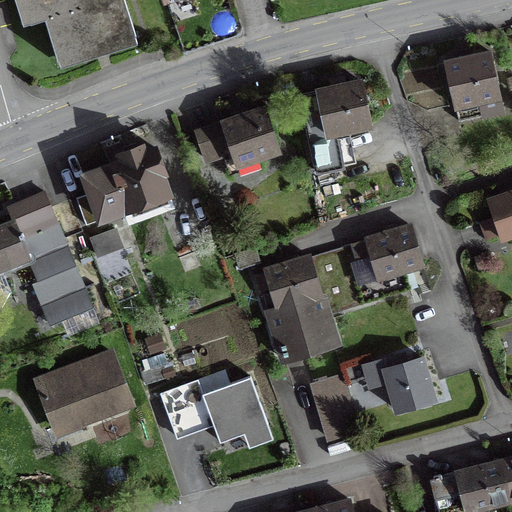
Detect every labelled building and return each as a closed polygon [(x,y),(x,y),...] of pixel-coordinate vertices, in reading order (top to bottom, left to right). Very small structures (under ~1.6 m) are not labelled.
[(21,0),(29,24),(45,18),(58,60),(99,47),(136,35),(124,0),(21,0)] [(472,59),(472,56),(458,59),(459,62),(444,65),(457,122),(501,113),(489,55),(472,59)] [(315,169),(315,172),(340,167),(333,133),(369,125),(360,84),(344,87),(343,84),(330,87),(330,90),(298,97),(308,138),(303,142),(309,168),(315,169)] [(235,165),(278,151),(265,111),(249,116),(248,113),(235,118),(236,120),(195,134),(205,161),(222,155),(220,149),(229,146),(235,165)] [(163,174),(157,156),(154,149),(143,153),(141,147),(118,155),(121,161),(82,175),(89,194),(98,221),(168,196),(161,175),(163,174)] [(511,234),(511,194),(510,189),(499,193),(500,198),(487,203),(493,219),(481,223),(487,240),(498,236),(499,239),(511,234)] [(49,326),(91,308),(43,194),(14,206),(20,220),(0,227),(0,273),(28,262),(37,283),(31,285),(49,326)] [(74,199),(84,226),(98,221),(89,194),(74,199)] [(420,265),(421,265),(410,228),(397,232),(395,226),(383,230),(385,235),(296,262),(294,257),(282,261),(284,266),(264,272),(264,274),(254,277),(259,291),(269,288),(271,294),(262,296),(283,361),(334,345),(323,309),(333,306),(335,313),(409,291),(403,270),(420,265)] [(252,251),(235,256),(238,268),(256,262),(252,251)] [(487,268),(483,255),(472,258),(477,272),(487,268)] [(36,379),(35,380),(54,431),(56,430),(49,412),(75,402),(81,419),(79,420),(80,421),(129,402),(110,354),(37,382),(36,379)] [(393,360),(370,367),(375,384),(386,380),(395,412),(433,401),(421,359),(395,367),(393,360)] [(358,431),(341,375),(311,384),(328,440),(358,431)] [(266,426),(249,378),(201,395),(212,424),(219,443),(266,426)] [(196,381),(160,394),(175,437),(212,424),(201,395),(196,381)] [(466,511),(509,500),(511,499),(511,459),(499,463),(477,468),(455,474),(428,481),(435,511),(466,511)] [(351,511),(349,502),(331,507),(309,511),(351,511)]
